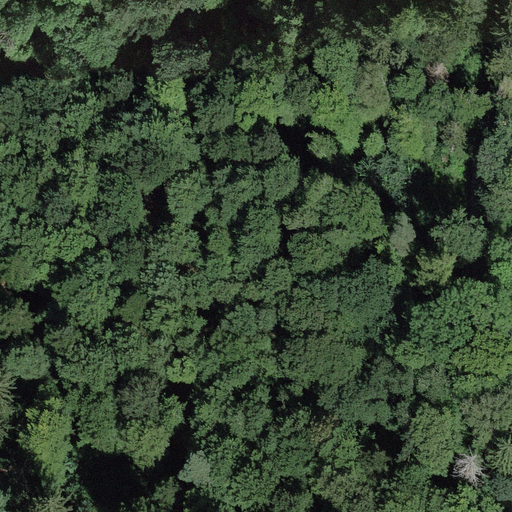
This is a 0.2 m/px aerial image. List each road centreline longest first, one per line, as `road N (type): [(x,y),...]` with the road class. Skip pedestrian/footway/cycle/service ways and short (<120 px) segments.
road 1 (track): [(9,511),(94,478),(156,435),(168,395),(163,239),(242,53),(255,0)]
road 2 (track): [(484,0),(479,216),(511,473)]
